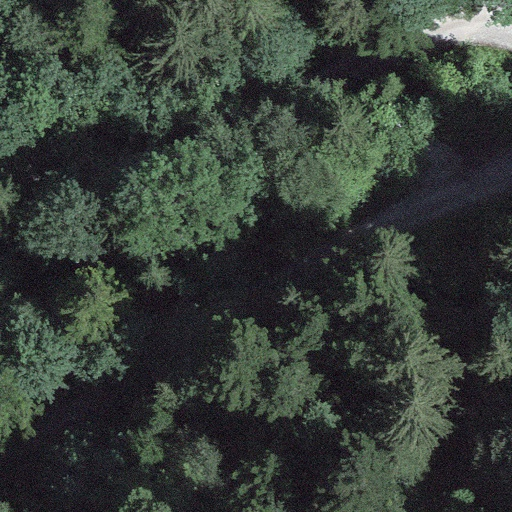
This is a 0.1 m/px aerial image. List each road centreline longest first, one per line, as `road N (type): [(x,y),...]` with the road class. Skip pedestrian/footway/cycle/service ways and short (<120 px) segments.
road 1 (track): [(0,446),(179,345),(298,264),(423,196),(511,163)]
road 2 (track): [(511,41),(449,24),(126,153),(68,167),(0,160)]
